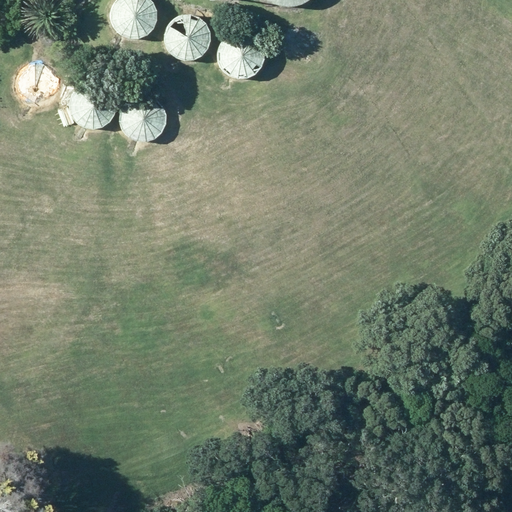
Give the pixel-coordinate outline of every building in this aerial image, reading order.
[(129,25),(134,30),(141,33),(149,34),(156,33),(163,29),(168,23),(171,16),(171,9),(169,1),(168,0),(127,0),(126,2),(124,10),(125,18),(129,25)] [(183,47),(189,52),(196,56),(203,56),(211,55),(217,51),(222,45),(225,38),(226,31),(224,24),(219,17),(213,13),(206,10),(198,10),(191,13),(184,18),(180,25),(179,32),(180,40),(183,47)] [(237,64),(242,69),(249,72),(257,73),(264,71),(271,68),(275,62),(278,55),(279,47),(277,40),(273,34),(267,29),(260,26),(252,26),(244,29),(238,34),(234,41),(232,49),(233,57),(237,64)] [(35,95),(41,100),(48,104),(55,104),(63,103),(69,99),(74,93),(77,86),(78,79),(76,71),(71,65),(65,61),(58,58),(50,58),(43,61),(36,66),(32,73),(31,80),(32,88),(35,95)] [(89,115),(95,120),(101,123),(109,124),(116,123),(123,119),(128,113),(131,106),(131,98),(129,91),(125,85),(119,80),(112,78),(104,78),(96,80),(90,85),(86,92),(84,100),(86,108),(89,115)] [(136,128),(142,133),(148,137),(156,137),(163,136),(170,132),(175,126),(178,119),(178,112),(176,105),(172,98),(166,94),(159,91),(151,91),(143,94),(137,99),(133,106),(131,113),(133,121),(136,128)]
